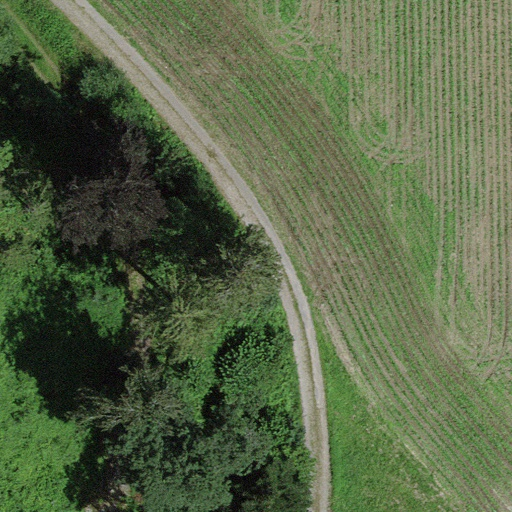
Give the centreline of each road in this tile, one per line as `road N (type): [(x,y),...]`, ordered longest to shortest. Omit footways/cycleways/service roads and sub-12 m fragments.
road 1 (track): [(66,0),(250,218),(307,366),(301,511)]
road 2 (track): [(0,16),(136,248),(142,398),(95,511)]
